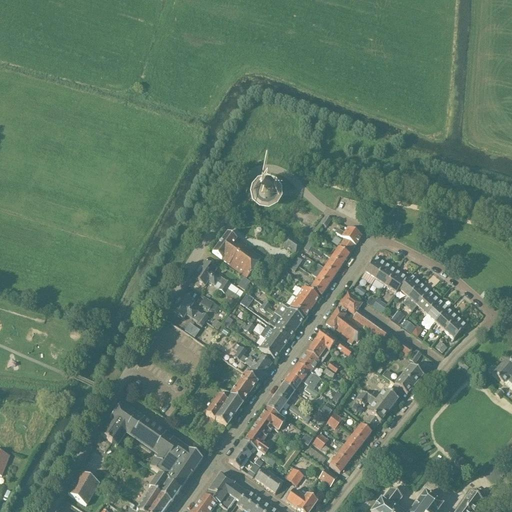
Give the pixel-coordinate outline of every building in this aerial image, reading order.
[(277,195),(277,193),(276,192),(275,190),(273,188),(271,187),(268,186),(266,186),(264,186),(262,186),(260,187),(258,188),(256,189),(255,191),(253,193),(253,196),(253,198),(253,199),(253,201),(253,203),(254,204),(255,206),(256,208),(259,209),(261,210),(264,210),(266,210),(268,210),(270,209),(272,208),(274,207),(275,205),(276,203),(277,200),(277,198),(277,197),(277,195)] [(331,222),(326,218),(321,226),(326,229),(331,222)] [(344,241),(338,250),(348,257),(355,248),(361,239),(347,231),(344,235),(338,231),(335,235),(344,241)] [(227,234),(212,254),(246,280),(261,259),(227,234)] [(302,246),(288,237),(281,248),(295,258),(302,246)] [(311,239),(307,245),(312,248),(316,242),(311,239)] [(308,254),(309,253),(312,255),(312,254),(320,259),(322,256),(315,251),(312,248),(307,245),(304,251),(308,254)] [(331,260),(341,268),(348,257),(338,250),(331,260)] [(298,259),(294,265),(298,268),(302,262),(298,259)] [(364,275),(374,281),(385,266),(374,259),(364,275)] [(331,260),(323,271),(334,278),(341,268),(331,260)] [(204,263),(198,272),(239,300),(242,295),(230,286),(219,279),(218,280),(213,276),(216,271),(204,263)] [(298,268),(294,265),(290,271),(294,274),(298,268)] [(374,281),(385,288),(395,273),(385,266),(374,281)] [(323,271),(317,281),(328,288),(334,278),(323,271)] [(219,291),(218,293),(224,296),(235,303),(234,304),(236,305),(239,300),(198,272),(192,281),(204,289),(207,284),(219,291)] [(395,273),(385,288),(396,295),(398,292),(407,281),(395,273)] [(398,292),(407,300),(420,286),(410,277),(407,281),(398,292)] [(250,284),(245,281),(240,288),(245,291),(250,284)] [(317,281),(310,291),(321,298),(328,288),(317,281)] [(429,294),(420,286),(407,300),(416,308),(429,294)] [(366,292),(360,288),(356,294),(362,298),(366,292)] [(304,290),(297,300),(312,310),(319,301),(304,290)] [(416,308),(425,316),(438,303),(429,294),(416,308)] [(240,304),(247,309),(253,300),(246,295),(240,304)] [(194,304),(182,296),(176,305),(205,324),(208,319),(203,315),(202,316),(198,313),(191,308),(194,304)] [(312,310),(297,300),(292,296),(287,302),(292,306),(290,309),(305,320),(312,310)] [(353,316),(361,305),(347,296),(340,307),(353,316)] [(213,306),(203,300),(199,306),(208,312),(213,306)] [(387,306),(377,300),(372,308),(381,315),(387,306)] [(434,325),(447,311),(438,303),(425,316),(434,325)] [(202,329),(205,324),(176,305),(170,313),(182,321),(185,317),(196,324),(196,325),(202,329)] [(281,305),(274,315),(296,332),(303,322),(281,305)] [(274,315),(268,311),(262,306),(259,310),(265,315),(266,313),(273,319),(267,325),(274,330),(289,341),(296,332),(274,315)] [(406,317),(410,311),(402,307),(399,313),(406,317)] [(356,345),(363,335),(360,333),(363,329),(337,311),(326,326),(338,336),(338,337),(351,346),(353,343),(356,345)] [(352,321),(357,325),(364,315),(358,311),(352,321)] [(434,325),(444,334),(456,320),(447,311),(434,325)] [(402,318),(396,313),(391,320),(398,325),(402,318)] [(357,325),(362,328),(369,318),(364,315),(357,325)] [(374,322),(369,318),(362,328),(367,332),(374,322)] [(466,328),(456,320),(444,334),(453,342),(466,328)] [(222,326),(215,321),(213,324),(211,327),(217,332),(222,326)] [(411,325),(406,321),(401,328),(406,331),(411,325)] [(367,332),(372,335),(379,326),(374,322),(367,332)] [(196,339),(200,330),(188,324),(184,334),(196,339)] [(372,335),(378,339),(384,329),(379,326),(372,335)] [(422,330),(417,326),(411,334),(417,338),(422,330)] [(383,343),(390,333),(384,329),(378,339),(383,343)] [(260,339),(265,342),(280,353),(289,341),(274,330),(272,333),(267,330),(260,339)] [(383,343),(385,345),(392,335),(390,333),(383,343)] [(337,342),(336,344),(332,341),(321,334),(314,343),(329,354),(333,348),(348,359),(352,353),(337,342)] [(396,352),(402,342),(392,335),(385,345),(396,352)] [(280,353),(265,342),(259,351),(274,362),(280,353)] [(396,352),(401,356),(408,346),(402,342),(396,352)] [(314,343),(306,355),(318,364),(321,366),(329,354),(314,343)] [(446,349),(439,344),(436,348),(442,354),(446,349)] [(235,345),(231,350),(236,354),(243,358),(246,353),(235,345)] [(406,359),(409,362),(409,363),(415,367),(421,357),(415,353),(412,351),(413,350),(408,346),(401,356),(406,359)] [(259,383),(265,374),(247,361),(243,358),(236,354),(233,359),(245,367),(245,366),(251,370),(248,375),(259,383)] [(318,364),(306,355),(298,366),(310,375),(318,364)] [(250,357),(247,361),(265,374),(271,366),(260,358),(257,362),(250,357)] [(460,360),(458,363),(456,366),(465,374),(468,371),(470,368),(460,360)] [(511,385),(511,365),(507,361),(494,376),(504,384),(504,385),(505,384),(508,381),(511,384),(511,385)] [(330,364),(327,369),(335,375),(339,370),(330,364)] [(417,384),(422,378),(428,371),(419,364),(414,371),(410,368),(396,384),(394,387),(403,394),(407,397),(417,384)] [(311,376),(310,375),(298,366),(291,377),(301,384),(307,388),(312,391),(319,381),(316,379),(311,376)] [(335,375),(327,369),(323,374),(332,380),(335,375)] [(389,384),(394,377),(386,372),(382,378),(389,384)] [(238,384),(229,398),(242,407),(257,386),(255,384),(244,376),(238,384)] [(285,384),(283,387),(294,394),(301,384),(291,377),(285,384)] [(294,394),(283,387),(275,398),(267,409),(278,417),(286,406),(294,395),(294,394)] [(365,390),(362,394),(388,414),(397,402),(397,401),(403,394),(394,387),(388,395),(385,393),(385,392),(378,400),(365,390)] [(500,400),(504,395),(501,393),(499,391),(495,396),(497,398),(500,400)] [(364,408),(367,404),(372,408),(366,415),(367,416),(367,415),(370,417),(364,425),(373,432),(375,430),(379,425),(388,414),(362,394),(356,401),(364,408)] [(225,402),(218,397),(205,416),(214,422),(226,430),(242,408),(241,407),(242,407),(229,398),(225,402)] [(100,438),(111,446),(116,449),(125,436),(155,457),(155,461),(149,470),(158,477),(157,478),(167,485),(166,486),(178,494),(179,493),(191,476),(201,462),(199,461),(172,442),(171,442),(165,438),(166,437),(121,406),(109,423),(110,423),(100,438)] [(295,416),(296,413),(298,414),(299,412),(292,407),(289,411),(295,416)] [(267,410),(259,420),(272,429),(278,433),(285,422),(278,417),(267,409),(267,410)] [(307,425),(310,420),(299,412),(298,414),(296,413),(295,416),(307,425)] [(332,417),(330,420),(338,426),(342,421),(334,415),(332,417)] [(258,423),(243,442),(254,450),(257,452),(262,456),(264,457),(265,457),(271,449),(263,444),(273,430),(271,429),(272,429),(259,420),(258,423)] [(338,426),(330,420),(326,425),(334,431),(338,426)] [(360,427),(352,437),(363,445),(371,435),(360,427)] [(309,445),(312,441),(304,436),(300,443),(308,448),(309,445)] [(316,441),(324,447),(327,442),(320,436),(316,441)] [(105,454),(111,446),(100,438),(99,437),(94,445),(100,449),(99,450),(105,454)] [(352,437),(344,447),(355,455),(363,445),(352,437)] [(320,452),(324,447),(316,441),(312,446),(320,452)] [(254,450),(243,442),(228,464),(239,471),(254,450)] [(347,466),(355,455),(344,447),(337,457),(347,466)] [(321,465),(325,460),(310,449),(306,455),(321,465)] [(9,459),(0,455),(0,477),(2,478),(6,480),(14,460),(9,459)] [(339,476),(347,466),(337,457),(328,468),(339,476)] [(267,462),(265,465),(272,469),(275,465),(269,461),(267,463),(267,462)] [(286,472),(291,466),(285,461),(280,468),(286,472)] [(72,483),(74,484),(93,496),(99,486),(98,485),(102,479),(82,466),(78,473),(72,483)] [(254,482),(264,489),(272,479),(261,471),(254,482)] [(285,481),(290,485),(298,474),(293,471),(285,481)] [(331,488),(337,480),(325,471),(319,480),(331,488)] [(252,480),(255,476),(249,472),(246,476),(252,480)] [(298,474),(290,485),(296,489),(303,478),(302,477),(298,474)] [(207,493),(204,497),(217,507),(222,511),(227,511),(230,509),(234,503),(238,505),(236,507),(242,511),(244,511),(253,499),(246,494),(234,486),(220,476),(207,493)] [(164,511),(165,510),(178,494),(166,486),(167,485),(157,478),(148,490),(150,492),(144,501),(158,511),(164,511)] [(275,497),(282,486),(272,479),(264,489),(275,497)] [(74,484),(74,485),(67,496),(86,508),(93,496),(74,484)] [(411,511),(398,511),(397,511),(399,509),(396,507),(401,500),(389,491),(380,504),(373,511),(472,511),(484,496),(475,490),(472,493),(471,492),(456,511),(437,511),(441,507),(424,495),(411,511)] [(285,504),(295,511),(303,500),(293,493),(285,504)] [(324,497),(318,493),(313,501),(306,497),(303,500),(295,511),(296,511),(310,511),(316,504),(318,505),(324,497)] [(112,505),(117,497),(112,495),(108,502),(112,505)] [(212,511),(217,507),(204,497),(204,498),(193,511),(212,511)] [(141,505),(136,511),(158,511),(144,501),(141,499),(138,503),(141,505)] [(244,511),(255,511),(261,505),(253,499),(244,511)]
